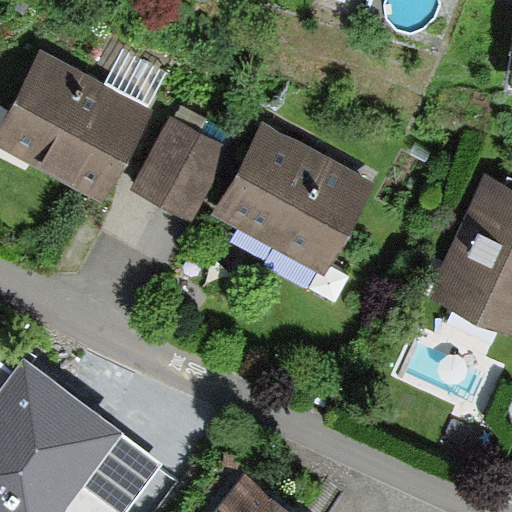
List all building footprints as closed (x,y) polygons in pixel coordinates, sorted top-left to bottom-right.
[(0,125),(0,136),(107,195),(157,104),(45,43),(0,125)] [(137,187),(200,217),(236,140),(174,110),(137,187)] [(214,209),(329,268),(379,170),(264,112),(214,209)] [(439,288),(511,318),(511,178),(489,169),(439,288)] [(62,511),(82,485),(121,511),(129,511),(168,455),(8,346),(16,335),(0,324),(0,511),(62,511)] [(304,511),(250,472),(220,511),(304,511)]
